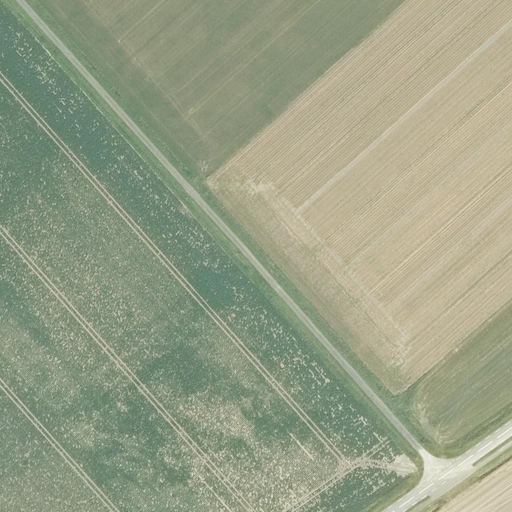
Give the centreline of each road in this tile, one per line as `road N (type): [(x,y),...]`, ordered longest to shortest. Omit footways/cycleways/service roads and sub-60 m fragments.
road 1 (track): [(443,478),(20,0)]
road 2 (secondary): [(511,429),(395,511)]
